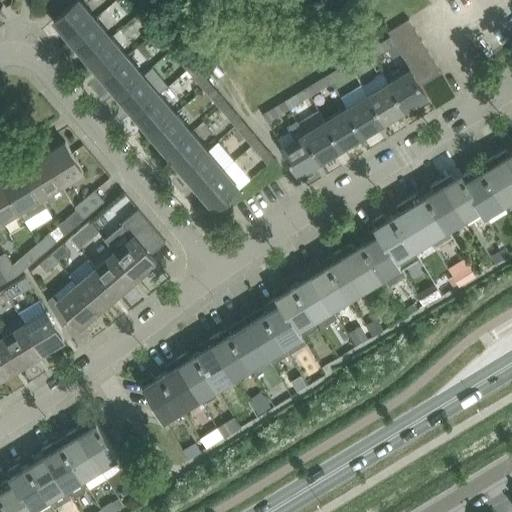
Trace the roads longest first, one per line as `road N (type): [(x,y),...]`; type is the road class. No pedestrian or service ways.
road 1 (residential): [(222,283),(511,94)]
road 2 (residential): [(0,60),(30,57),(222,283)]
road 3 (secondary): [(269,511),(511,363)]
road 4 (residential): [(0,426),(222,283)]
